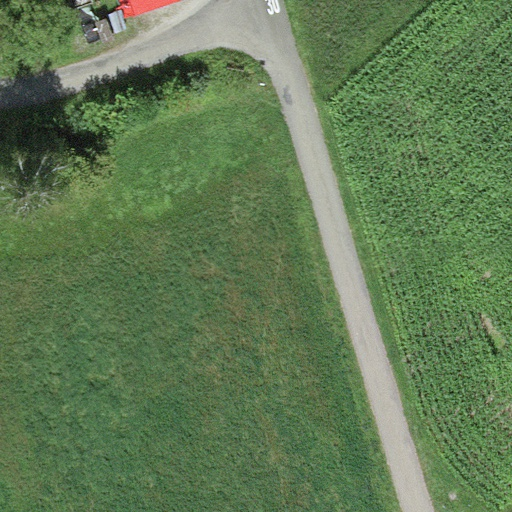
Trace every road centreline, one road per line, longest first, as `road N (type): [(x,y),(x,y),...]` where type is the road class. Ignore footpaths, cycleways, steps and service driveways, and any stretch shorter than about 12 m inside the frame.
road 1 (track): [(411,511),(272,16)]
road 2 (residential): [(267,0),(272,16),(0,97)]
